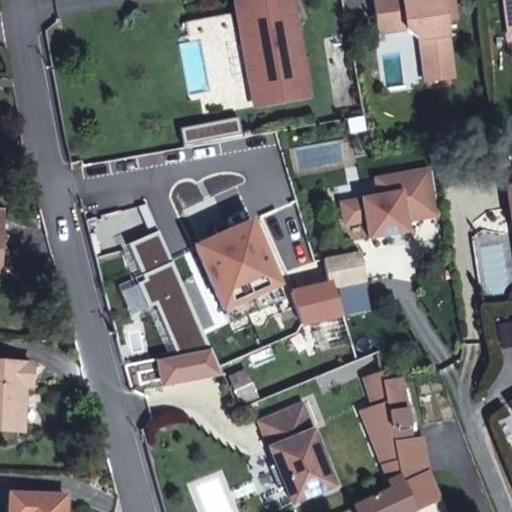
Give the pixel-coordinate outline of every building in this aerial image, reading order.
[(304,89),(287,0),(232,0),(251,99),(304,89)] [(423,63),(435,62),(451,59),(442,0),(408,0),(402,1),(401,0),(373,0),(378,30),(406,26),(411,29),(416,33),(419,38),(420,43),(423,63)] [(221,57),(238,54),(229,6),(212,9),(221,57)] [(438,85),(454,82),(451,59),(435,62),(438,85)] [(435,62),(423,63),(426,86),(438,85),(435,62)] [(429,168),(416,171),(425,217),(438,214),(429,168)] [(378,196),(340,204),(344,224),(366,220),(369,238),(392,233),(391,228),(406,225),(405,220),(425,217),(416,171),(375,179),(378,196)] [(511,185),(497,189),(506,231),(511,229),(511,185)] [(216,233),(195,243),(224,307),(274,286),(276,291),(282,288),(279,283),(280,282),(251,217),(229,227),(216,233)] [(214,226),(216,233),(229,227),(226,220),(214,226)] [(406,225),(391,228),(392,233),(407,230),(406,225)] [(180,352),(211,346),(163,230),(130,244),(147,279),(140,282),(150,306),(157,303),(180,352)] [(307,287),(291,290),(303,323),(313,321),(343,313),(334,286),(366,280),(365,274),(360,250),(323,258),(328,281),(307,287)] [(180,352),(161,356),(166,379),(221,369),(211,346),(180,352)] [(29,382),(29,362),(0,360),(0,426),(14,428),(17,381),(29,382)] [(392,481),(402,476),(383,373),(364,382),(376,410),(364,416),(392,481)] [(358,507),(360,511),(411,511),(438,500),(430,483),(424,465),(420,447),(418,436),(410,437),(409,421),(419,421),(415,403),(407,405),(402,379),(384,381),(402,476),(392,481),(395,489),(357,506),(358,507)] [(511,404),(501,413),(511,427),(511,404)] [(337,485),(303,405),(267,420),(277,446),(272,448),(279,465),(286,468),(290,478),(288,485),(294,502),(337,485)] [(267,420),(261,422),(272,448),(277,446),(267,420)] [(281,488),(288,485),(290,478),(286,468),(279,465),(273,467),(281,488)] [(65,511),(66,488),(12,484),(11,509),(24,509),(23,511),(65,511)]
